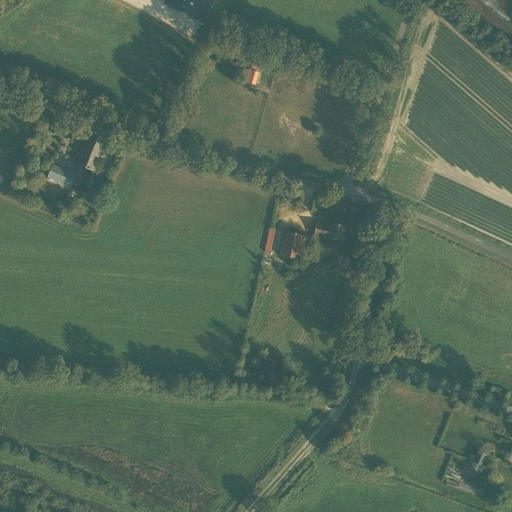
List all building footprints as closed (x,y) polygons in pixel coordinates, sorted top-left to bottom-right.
[(195,20),(205,0),(171,0),(169,6),(195,20)] [(511,7),(502,0),(461,0),(511,39),(511,7)] [(253,79),(255,74),(249,71),(246,77),(253,79)] [(101,140),(90,136),(78,165),(92,171),(96,162),(92,161),(101,140)] [(70,187),(74,175),(52,166),(47,178),(70,187)] [(313,235),(331,239),(341,242),(344,226),(332,223),(331,227),(316,223),(313,235)] [(263,251),(270,253),(277,229),(271,227),(263,251)] [(299,260),(305,236),(285,232),(280,256),(299,260)] [(483,466),(487,455),(480,452),(475,463),(483,466)]
